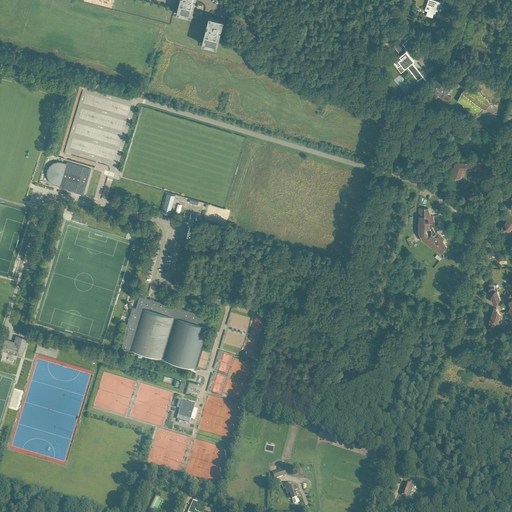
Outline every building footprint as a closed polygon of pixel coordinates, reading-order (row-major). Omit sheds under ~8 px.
[(191,17),(195,1),(194,0),(193,0),(179,0),(176,13),(177,14),(178,11),(184,13),(184,15),(185,13),(191,15),(191,17)] [(434,0),(427,0),(427,3),(425,10),(435,13),(436,10),(438,11),(441,2),(434,0)] [(217,47),(221,31),(219,30),(220,29),(221,29),(224,19),(209,16),(207,23),(209,24),(208,27),(206,27),(202,43),(202,44),(203,41),(210,43),(209,45),(210,45),(210,43),(217,45),(216,47),(217,47)] [(417,78),(422,74),(412,63),(414,61),(410,56),(398,41),(393,45),(401,55),(393,61),(398,66),(401,64),(404,68),(407,66),(417,78)] [(432,85),(436,87),(435,91),(433,91),(431,99),(436,100),(437,96),(442,98),(441,99),(449,102),(451,96),(447,95),(449,91),(450,91),(452,83),(447,81),(446,85),(441,84),(442,83),(434,80),(432,85)] [(478,92),(469,86),(462,92),(458,100),(462,104),(465,109),(469,112),(475,114),(483,108),(486,109),(490,104),(486,99),(482,96),(478,92)] [(453,167),(451,174),(453,178),(454,180),(460,179),(461,177),(463,169),(468,169),(469,171),(471,171),(472,169),(484,169),(485,164),(484,161),(471,162),(471,160),(468,160),(468,162),(453,162),(452,166),(453,167)] [(47,170),(46,174),(48,179),(51,182),(55,184),(55,185),(56,182),(60,183),(59,186),(59,187),(77,193),(79,193),(84,195),(91,169),(84,167),(67,161),(66,163),(65,166),(61,165),(62,162),(57,161),(53,163),(49,166),(47,170)] [(170,215),(175,195),(167,193),(162,212),(170,215)] [(419,231),(417,232),(421,240),(423,239),(441,254),(447,247),(443,241),(444,238),(437,231),(435,232),(436,233),(433,235),(431,234),(429,237),(427,236),(428,234),(428,232),(426,230),(424,230),(424,228),(428,228),(429,228),(429,226),(432,225),(432,226),(435,225),(433,216),(430,215),(428,208),(419,208),(419,231)] [(511,216),(510,216),(500,230),(501,233),(505,233),(508,229),(511,228),(511,216)] [(488,286),(492,298),(493,302),(496,303),(500,298),(498,290),(495,290),(493,284),(490,284),(488,286)] [(207,316),(186,309),(140,295),(136,308),(133,306),(123,337),(124,338),(121,348),(128,350),(129,349),(195,369),(208,327),(204,326),(205,321),(206,321),(206,320),(207,316)] [(492,311),(488,324),(490,327),(494,326),(495,321),(501,319),(502,316),(500,313),(496,308),(493,308),(492,311)] [(14,342),(4,339),(1,350),(22,357),(27,339),(16,336),(14,342)] [(195,404),(183,401),(179,400),(177,407),(181,408),(177,419),(190,422),(195,404)] [(273,473),(275,479),(286,475),(284,469),(273,473)] [(406,483),(402,495),(406,496),(405,499),(409,500),(415,482),(411,481),(410,483),(407,482),(406,483)] [(294,486),(292,482),(284,485),(286,489),(288,488),(292,499),(293,499),(295,504),(298,503),(297,498),(300,497),(299,492),(298,493),(297,491),(298,490),(296,485),(294,486)] [(193,500),(187,511),(195,511),(199,502),(193,500)]
